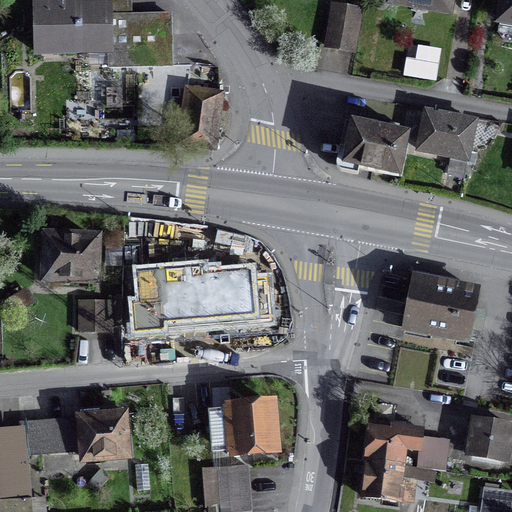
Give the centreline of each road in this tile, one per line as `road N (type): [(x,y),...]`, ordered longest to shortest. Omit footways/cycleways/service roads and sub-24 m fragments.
road 1 (residential): [(328,358),(0,385)]
road 2 (secondary): [(269,204),(179,190),(0,181)]
road 3 (residential): [(266,92),(322,80),(511,114)]
road 4 (secondary): [(511,250),(328,212)]
road 5 (residential): [(328,358),(310,511)]
road 6 (residential): [(328,212),(328,358)]
